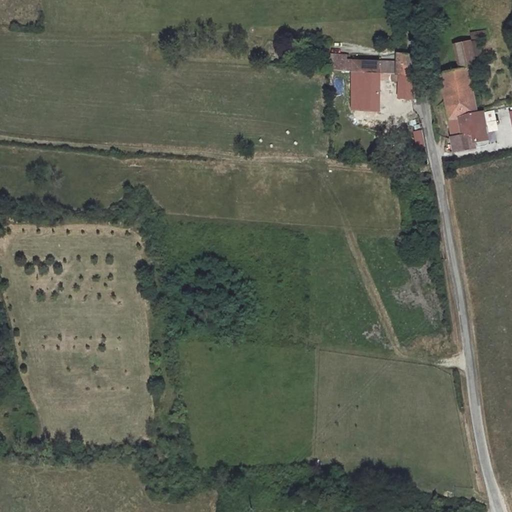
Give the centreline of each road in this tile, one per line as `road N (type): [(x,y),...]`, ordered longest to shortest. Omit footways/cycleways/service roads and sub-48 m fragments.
road 1 (unclassified): [(410,0),(478,429),(499,511)]
road 2 (track): [(437,167),(0,136)]
road 3 (unknown): [(326,28),(388,32),(396,72),(422,101)]
